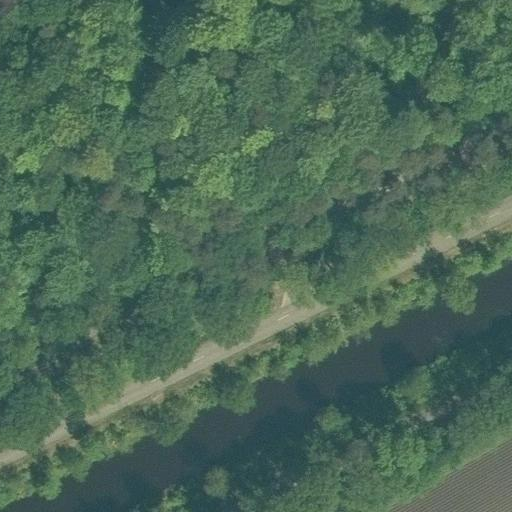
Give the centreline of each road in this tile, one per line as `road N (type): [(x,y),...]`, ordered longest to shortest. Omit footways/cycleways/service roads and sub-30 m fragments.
road 1 (tertiary): [(0,455),(511,205)]
road 2 (unclassified): [(233,511),(511,376)]
road 3 (track): [(299,309),(171,66)]
